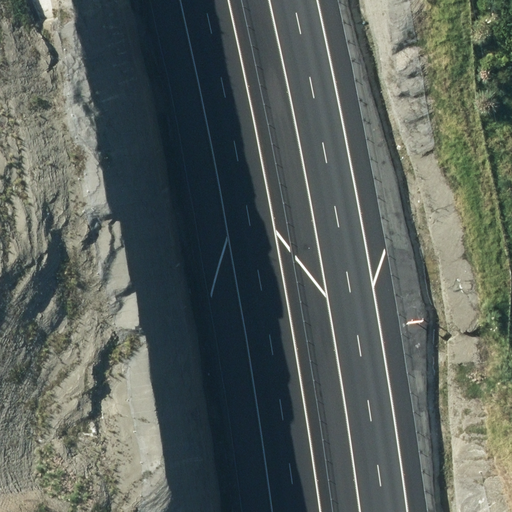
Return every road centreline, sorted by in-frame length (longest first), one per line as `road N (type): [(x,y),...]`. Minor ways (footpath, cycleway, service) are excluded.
road 1 (motorway): [(303,511),(283,339),(213,0)]
road 2 (motorway): [(301,0),(363,296),(388,511)]
